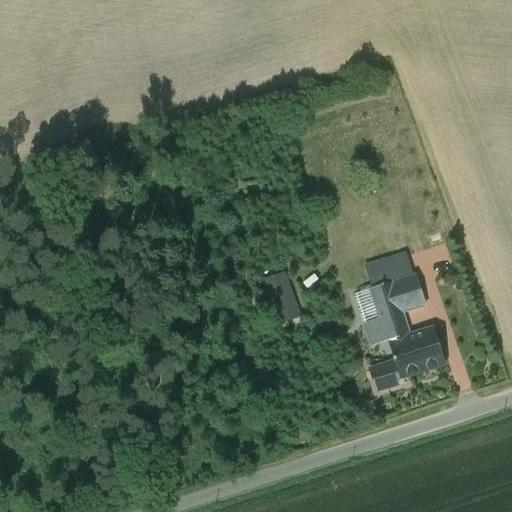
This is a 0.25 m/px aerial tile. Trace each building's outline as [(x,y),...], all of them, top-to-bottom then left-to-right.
[(409,269),(386,276),(390,286),(394,285),(412,279),(409,269)] [(412,279),(394,285),(404,314),(426,307),(416,278),(412,279)] [(390,286),(375,291),(384,321),(402,315),(404,314),(394,285),(390,286)] [(384,321),(375,291),(360,296),(376,344),(390,339),(384,321)] [(410,339),(402,315),(384,321),(390,339),(397,361),(403,380),(404,379),(404,378),(444,365),(444,366),(445,366),(434,331),(433,331),(433,332),(410,339)] [(396,364),(381,368),(381,369),(372,372),(379,392),(388,389),(400,386),(403,380),(397,361),(395,361),(396,364)]
